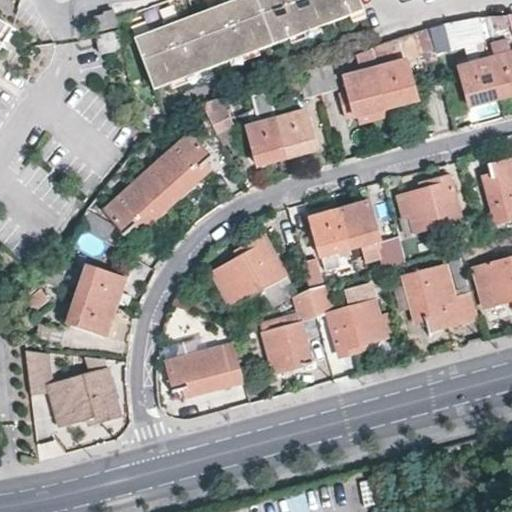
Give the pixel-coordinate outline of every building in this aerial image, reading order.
[(355,0),(236,0),(130,41),(150,93),(360,13),(355,0)] [(112,30),(108,13),(98,16),(99,18),(89,21),(92,35),(112,30)] [(428,31),(434,54),(447,51),(463,47),(476,44),(480,62),(468,65),(458,67),(464,90),(468,107),(498,99),(487,60),(484,46),(477,18),(440,27),(428,31)] [(478,19),(484,46),(487,60),(498,99),(511,95),(511,53),(508,40),(491,45),(483,18),(478,19)] [(0,49),(11,33),(0,26),(0,49)] [(417,59),(434,54),(428,31),(411,37),(414,47),(417,59)] [(118,53),(114,35),(91,41),(95,59),(118,53)] [(414,47),(411,37),(403,39),(396,42),(381,47),(384,60),(374,63),(376,70),(405,62),(406,65),(418,62),(417,59),(414,47)] [(476,44),(463,47),(468,65),(480,62),(476,44)] [(381,47),(370,51),(374,63),(384,60),(381,47)] [(355,116),(386,108),(376,70),(374,63),(370,51),(356,55),(360,72),(344,76),(348,92),(339,95),(343,108),(345,117),(354,114),(355,116)] [(447,51),(434,54),(440,79),(441,82),(455,78),(447,51)] [(376,70),(386,108),(415,100),(411,85),(406,65),(405,62),(376,70)] [(314,69),(320,93),(338,89),(331,64),(314,69)] [(304,98),(320,93),(314,69),(297,74),(304,98)] [(301,94),(296,74),(267,83),(273,103),(301,94)] [(264,163),(286,157),(275,119),(266,83),(253,87),(255,94),(251,97),(258,122),(247,126),(258,165),(264,163)] [(201,104),(217,134),(232,126),(233,126),(219,98),(201,104)] [(275,119),(286,157),(298,154),(316,149),(305,111),(275,119)] [(238,142),(232,126),(217,134),(224,149),(238,142)] [(144,175),(172,205),(208,170),(203,164),(206,161),(209,158),(187,135),(144,175)] [(511,159),(505,161),(487,166),(489,174),(482,176),(494,223),(511,217),(511,159)] [(138,237),(172,205),(144,175),(102,214),(125,239),(128,236),(132,232),(138,237)] [(448,176),(431,181),(432,187),(423,189),(396,196),(401,215),(399,216),(404,235),(460,219),(448,176)] [(432,187),(431,181),(426,182),(422,183),(423,189),(432,187)] [(367,202),(337,211),(348,249),(360,245),(365,265),(380,261),(382,268),(402,262),(395,238),(394,236),(378,240),(373,222),(367,202)] [(348,249),(337,211),(310,218),(314,233),(321,256),(348,249)] [(73,243),(97,251),(102,237),(80,228),(73,243)] [(258,293),(266,309),(291,298),(295,296),(266,240),(263,235),(234,251),(238,257),(211,272),(231,307),(258,293)] [(469,292),(458,251),(446,254),(447,258),(446,258),(448,265),(446,266),(454,297),(469,292)] [(511,256),(474,267),(484,306),(505,301),(511,299),(511,256)] [(317,258),(300,262),(307,289),(316,287),(325,284),(317,258)] [(77,294),(115,308),(120,291),(125,278),(87,265),(77,294)] [(428,331),(477,318),(469,292),(454,297),(446,266),(406,276),(407,284),(414,308),(418,323),(425,321),(427,326),(428,331)] [(48,272),(40,281),(58,288),(63,277),(48,272)] [(333,313),(325,284),(316,287),(316,289),(308,291),(316,318),(327,315),(340,357),(357,352),(356,346),(364,344),(389,336),(384,317),(377,318),(368,285),(343,292),(347,309),(333,313)] [(414,308),(407,284),(391,288),(398,313),(414,308)] [(40,289),(23,301),(31,312),(47,299),(40,289)] [(295,296),(291,298),(296,314),(261,324),(273,374),(295,368),(311,363),(305,341),(300,323),(314,319),(316,318),(308,291),(295,296)] [(113,314),(115,308),(77,294),(67,322),(105,335),(113,314)] [(119,316),(113,314),(105,335),(111,337),(114,329),(119,316)] [(319,337),(314,319),(300,323),(305,341),(319,337)] [(244,383),(233,344),(167,361),(175,393),(184,390),(185,394),(186,398),(244,383)] [(366,349),(364,344),(356,346),(357,352),(362,350),(366,349)] [(23,352),(29,396),(44,395),(44,383),(47,382),(44,354),(23,352)] [(97,414),(100,421),(119,415),(107,371),(48,387),(59,426),(89,417),(97,414)] [(95,423),(100,421),(97,414),(89,417),(90,424),(95,423)]
